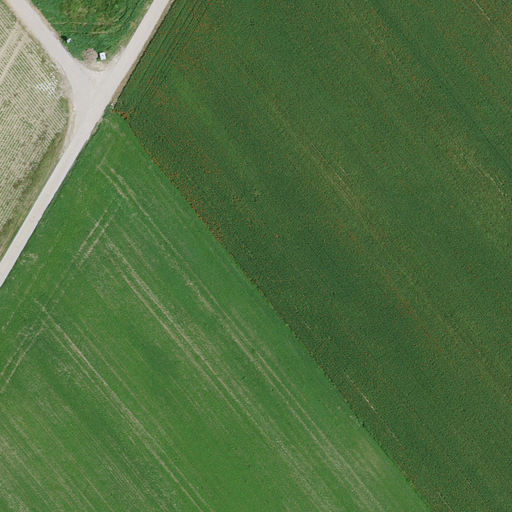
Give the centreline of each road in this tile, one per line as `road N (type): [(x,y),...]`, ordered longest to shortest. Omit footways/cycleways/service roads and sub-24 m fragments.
road 1 (track): [(152,0),(0,260)]
road 2 (track): [(11,0),(91,103)]
